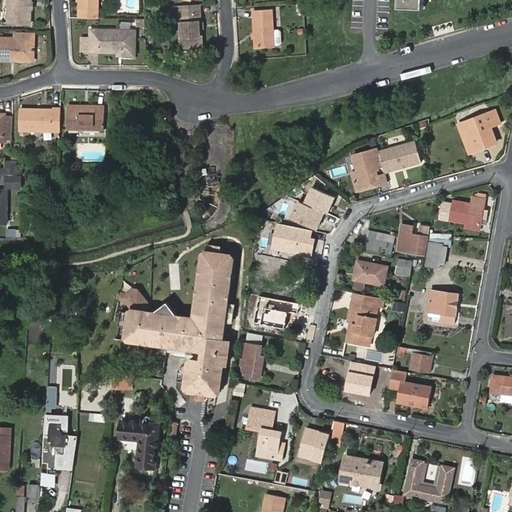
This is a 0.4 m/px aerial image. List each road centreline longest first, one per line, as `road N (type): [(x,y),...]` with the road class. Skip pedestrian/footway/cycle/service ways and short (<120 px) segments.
road 1 (residential): [(511,167),(349,215),(305,383),(320,404),(464,435)]
road 2 (residential): [(224,100),(160,79),(64,69)]
road 3 (residential): [(511,32),(367,73)]
road 4 (residential): [(367,73),(294,94),(224,100)]
road 5 (residential): [(504,220),(479,355)]
